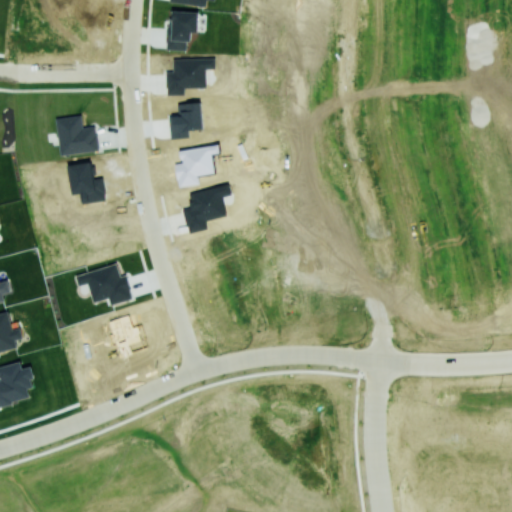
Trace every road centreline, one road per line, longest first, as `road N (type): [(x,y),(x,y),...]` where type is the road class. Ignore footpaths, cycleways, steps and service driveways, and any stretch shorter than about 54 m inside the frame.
road 1 (residential): [(201,373),(156,256),(141,175),(141,0)]
road 2 (residential): [(346,0),(347,103),(392,274),(382,362)]
road 3 (residential): [(86,421),(201,373),(287,355)]
road 4 (residential): [(382,362),(375,433),(383,511)]
road 5 (residential): [(382,362),(511,361)]
